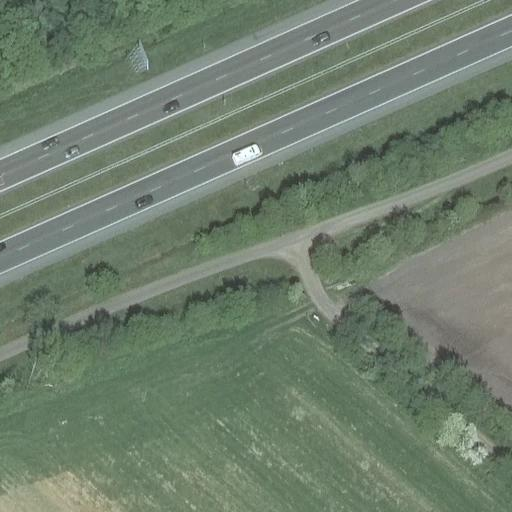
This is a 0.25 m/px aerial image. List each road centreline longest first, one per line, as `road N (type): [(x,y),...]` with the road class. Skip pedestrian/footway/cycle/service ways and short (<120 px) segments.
road 1 (motorway): [(0,258),(511,30)]
road 2 (unclassified): [(0,364),(93,316),(421,214),(511,175)]
road 3 (motorway): [(394,0),(0,175)]
